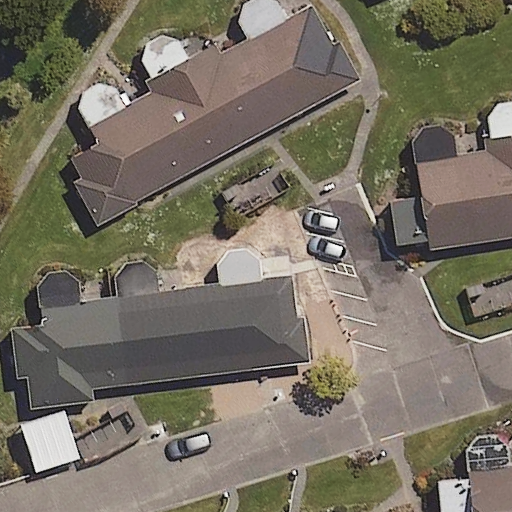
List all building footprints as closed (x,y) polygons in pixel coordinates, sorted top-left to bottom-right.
[(100,146),(67,164),(98,221),(354,81),(312,4),(281,20),(270,0),(235,0),(234,3),(232,6),(231,10),(230,13),(231,17),(237,29),(184,59),(172,39),(171,37),(168,34),(165,32),(162,31),(158,30),(155,30),(151,30),(148,31),(145,33),(142,35),(139,38),(137,41),(136,44),(135,48),(135,51),(135,55),(137,58),(155,92),(125,108),(114,87),(111,84),(108,83),(104,82),(101,81),(97,81),(94,82),(90,83),(87,84),(85,87),(82,89),(80,92),(79,95),(78,99),(78,103),(78,106),(100,146)] [(454,156),(452,139),(450,136),(448,133),(445,131),(442,130),(439,129),(435,128),(432,128),(429,128),(425,129),(423,131),(420,133),(417,135),(416,138),(414,141),(413,144),(421,197),(390,201),(398,253),(511,236),(511,106),(509,105),(505,105),(501,106),(498,107),(494,109),(491,112),(489,115),(487,118),(485,122),(485,126),(489,151),(454,156)] [(155,273),(153,269),(150,266),(147,264),(144,262),(140,261),(137,260),(133,260),(129,260),(125,261),(122,263),(118,265),(115,268),(113,271),(111,274),(110,278),(112,299),(79,303),(77,286),(76,284),(75,281),(73,279),(70,276),(67,275),(64,273),(60,273),(57,273),(54,273),(50,274),(47,276),(45,278),(42,281),(41,284),(39,287),(39,290),(43,326),(16,329),(25,408),(93,399),(91,388),(266,367),(263,339),(296,335),(289,277),(222,285),(219,264),(217,261),(215,259),(213,257),(210,255),(207,254),(204,253),(200,253),(197,253),(194,254),(191,256),(188,258),(186,260),(184,263),(183,266),(182,269),(184,290),(158,293),(155,273)] [(77,458),(63,411),(20,424),(34,471),(77,458)] [(511,511),(511,467),(510,468),(507,446),(505,442),(503,439),(500,437),(496,435),(493,433),(489,432),(485,432),(481,432),(477,433),(473,435),(470,437),(467,440),(464,443),(462,447),(461,451),(464,478),(438,480),(439,511),(511,511)]
